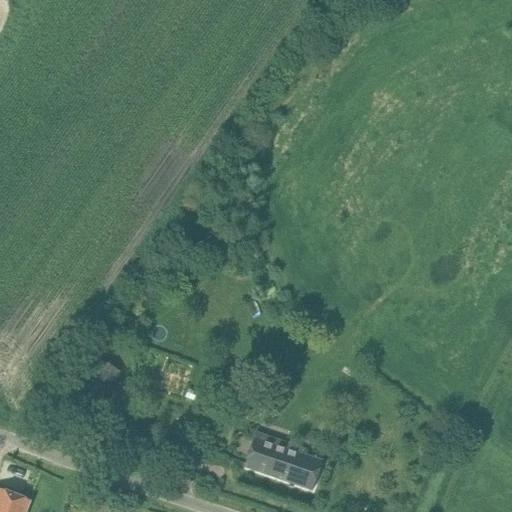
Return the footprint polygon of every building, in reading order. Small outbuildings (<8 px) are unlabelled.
[(119,372),(98,358),(67,406),(88,420),(119,372)] [(256,402),(265,405),(268,396),(260,392),(256,402)] [(158,445),(128,427),(119,442),(128,447),(129,446),(150,458),(158,445)] [(244,467),(312,491),(321,464),(303,458),(305,451),(256,434),(244,467)] [(0,511),(25,511),(29,501),(0,490),(0,511)]
